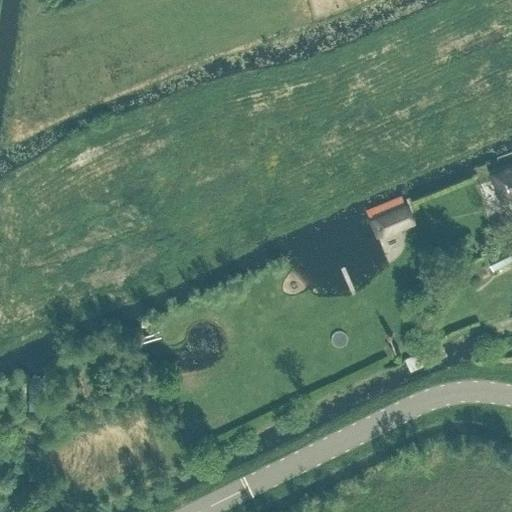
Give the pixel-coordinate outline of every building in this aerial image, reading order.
[(491,173),(493,179),(501,200),(511,195),(511,165),(499,170),(493,172),(491,173)] [(381,236),(415,222),(407,202),(367,219),(375,237),(380,234),(381,236)] [(511,241),(485,253),(492,268),(511,258),(511,241)] [(511,260),(492,269),(497,280),(511,273),(511,260)] [(409,370),(446,354),(440,340),(405,357),(409,370)]
